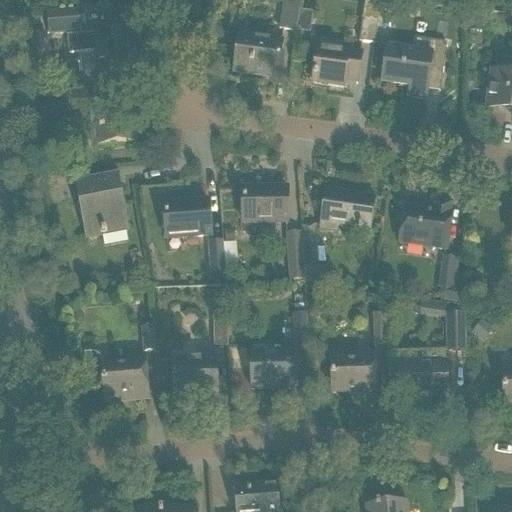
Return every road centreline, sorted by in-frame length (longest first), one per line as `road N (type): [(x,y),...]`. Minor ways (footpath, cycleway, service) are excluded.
road 1 (unclassified): [(511,164),(453,147),(214,118),(175,76),(178,0)]
road 2 (tertiary): [(74,459),(6,224),(0,166)]
road 3 (unclassified): [(74,459),(199,423),(313,419)]
road 4 (unclassified): [(313,419),(511,426)]
